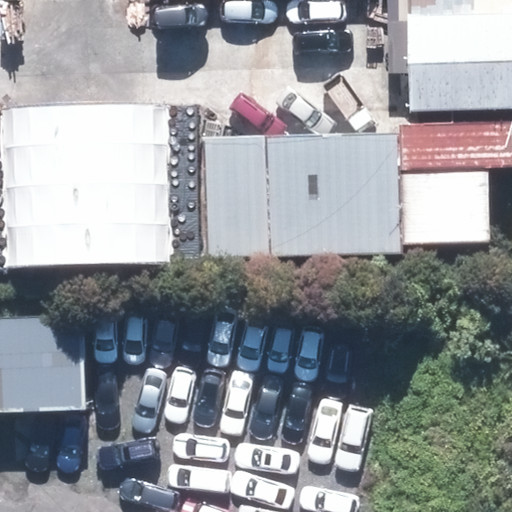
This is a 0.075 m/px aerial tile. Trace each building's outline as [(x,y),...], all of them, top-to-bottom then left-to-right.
[(511,26),(406,29),(409,136),(511,133),(511,26)] [(407,140),(219,145),(222,267),(410,262),(407,140)] [(89,335),(0,336),(0,425),(91,423),(89,335)] [(200,345),(200,377),(370,378),(370,346),(200,345)] [(212,483),(210,511),(375,511),(376,489),(212,483)]
